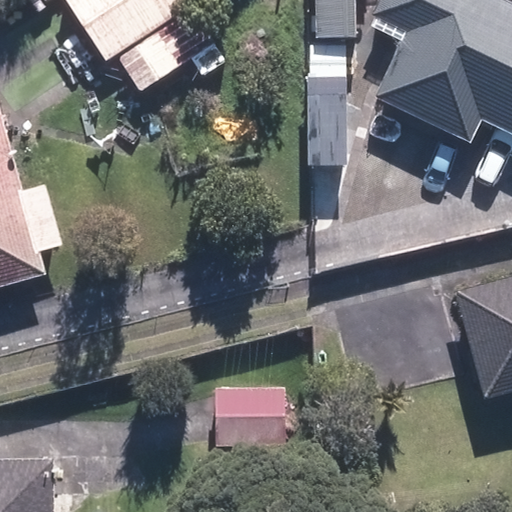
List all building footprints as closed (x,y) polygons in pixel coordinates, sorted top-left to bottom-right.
[(197,0),(80,0),(116,55),(198,2),(197,0)] [(302,0),(301,46),(347,48),(347,0),(302,0)] [(511,18),(472,0),(380,0),(369,23),(405,40),(374,105),(457,143),(468,121),(511,141),(511,18)] [(0,279),(57,264),(9,85),(0,87),(0,279)] [(511,286),(448,303),(474,404),(511,394),(511,286)] [(211,398),(211,451),(275,450),(274,397),(211,398)] [(0,511),(41,511),(41,470),(0,470),(0,511)]
